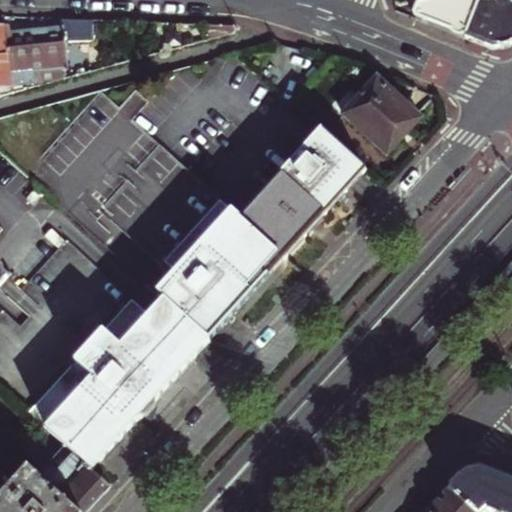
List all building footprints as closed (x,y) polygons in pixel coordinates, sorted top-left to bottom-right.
[(440,30),(464,39),(479,0),(465,0),(416,12),(414,16),(417,21),(440,30)] [(491,50),(511,45),(511,0),(479,0),(464,39),(481,46),(491,50)] [(34,30),(5,33),(9,73),(28,71),(29,85),(36,85),(35,71),(68,68),(69,78),(94,71),(92,46),(66,48),(63,27),(34,30)] [(9,73),(5,33),(5,29),(0,29),(0,88),(29,85),(28,71),(9,73)] [(36,85),(36,87),(69,78),(68,68),(35,71),(36,85)] [(421,119),(377,79),(343,116),(388,156),(404,138),(421,119)] [(240,220),(102,95),(32,172),(51,191),(57,203),(87,231),(107,210),(176,274),(156,294),(164,301),(210,343),(247,302),(284,260),(240,220)] [(367,172),(322,131),(240,220),(284,260),(327,214),(367,172)] [(38,186),(26,199),(32,205),(45,192),(38,186)] [(50,230),(44,237),(56,248),(61,242),(53,236),(55,234),(50,230)] [(20,290),(1,310),(7,316),(0,323),(0,387),(62,445),(91,472),(129,430),(194,359),(210,343),(164,301),(148,317),(65,242),(27,282),(33,288),(26,295),(20,290)] [(0,286),(9,277),(0,269),(0,286)] [(26,295),(33,288),(27,282),(20,290),(26,295)] [(62,445),(34,475),(74,511),(88,511),(98,501),(110,489),(91,472),(62,445)] [(74,511),(34,475),(26,468),(2,495),(0,493),(0,511),(74,511)] [(465,472),(449,489),(473,511),(511,511),(511,480),(480,468),(465,472)] [(428,511),(473,511),(449,489),(437,502),(428,511)]
